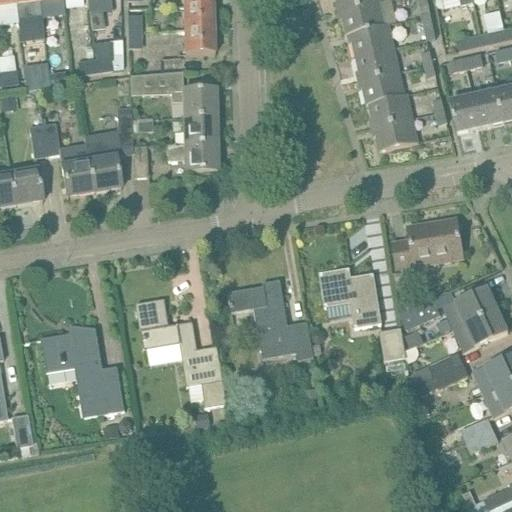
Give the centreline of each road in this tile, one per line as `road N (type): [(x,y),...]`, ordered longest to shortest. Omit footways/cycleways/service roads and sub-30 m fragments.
road 1 (unclassified): [(253,215),(511,163)]
road 2 (unclassified): [(0,260),(253,215)]
road 3 (unclassified): [(253,215),(245,0)]
